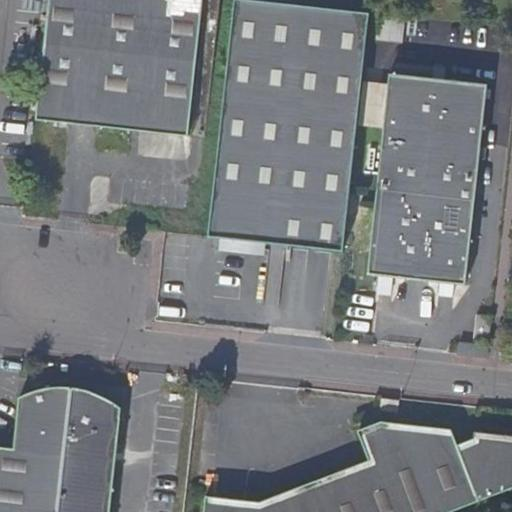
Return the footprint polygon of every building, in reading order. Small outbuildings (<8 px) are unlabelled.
[(202,0),(48,0),(36,119),(189,136),(202,0)] [(369,17),(234,2),(208,238),(221,239),(265,244),(344,253),(369,17)] [(407,17),(380,13),(376,41),(403,44),(407,17)] [(488,85),(389,73),(368,274),(466,285),(488,85)] [(265,244),(221,239),(219,252),(264,257),(265,244)] [(493,316),(477,314),(475,338),(490,341),(493,316)] [(490,344),(460,341),(459,354),(488,357),(490,344)] [(15,448),(0,446),(0,511),(110,511),(121,407),(112,401),(103,395),(94,392),(82,389),(70,387),(58,387),(44,389),(32,392),(20,396),(15,448)] [(401,398),(383,396),(382,409),(399,411),(401,398)] [(358,430),(370,459),(261,501),(207,496),(205,511),(447,511),(511,487),(511,435),(475,431),(475,437),(458,444),(452,428),(382,421),(358,430)]
